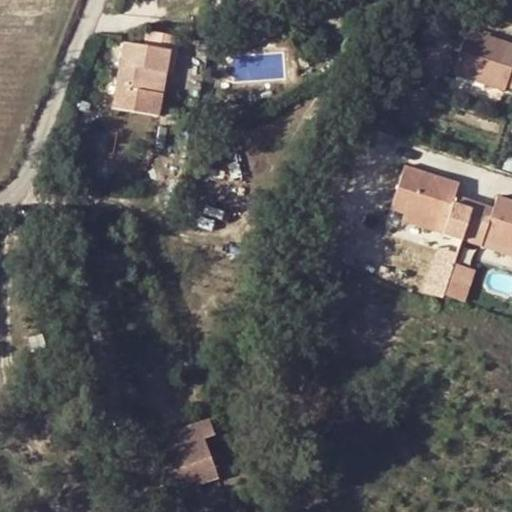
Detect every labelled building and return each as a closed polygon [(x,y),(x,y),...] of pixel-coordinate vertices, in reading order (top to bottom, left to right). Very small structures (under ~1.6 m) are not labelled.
[(267,21),(246,35),(256,49),(277,34),(267,21)] [(511,44),(463,28),(449,71),(501,88),(502,84),(511,86),(511,44)] [(164,73),(167,51),(177,53),(180,38),(147,33),(145,47),(125,44),(114,111),(156,119),(164,73)] [(164,73),(174,75),(177,53),(167,51),(164,73)] [(453,183),(399,166),(385,209),(439,227),(437,234),(455,240),(466,209),(447,202),(449,195),(453,183)] [(468,201),(449,195),(447,202),(466,209),(468,201)] [(485,215),(466,209),(455,240),(475,246),(478,239),(511,250),(511,202),(492,196),(488,208),(485,215)] [(469,202),(468,201),(466,209),(485,215),(488,208),(469,202)] [(511,250),(478,239),(475,246),(511,258),(511,250)] [(460,293),(467,271),(448,264),(440,286),(460,293)] [(438,295),(457,301),(460,293),(440,286),(438,295)] [(182,442),(155,452),(169,491),(197,479),(216,472),(201,434),(213,430),(206,416),(176,428),(182,442)] [(197,479),(169,491),(172,500),(201,487),(197,479)]
